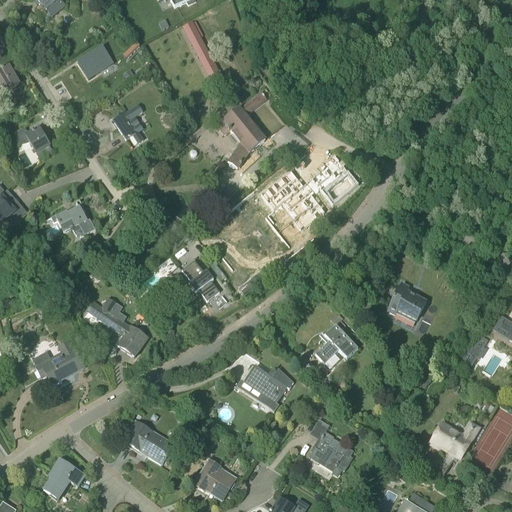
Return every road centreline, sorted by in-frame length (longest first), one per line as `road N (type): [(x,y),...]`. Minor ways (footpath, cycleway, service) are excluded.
road 1 (residential): [(63,431),(261,317),(322,267),(371,209)]
road 2 (residential): [(395,175),(467,91),(511,58)]
road 3 (residential): [(511,271),(371,209)]
